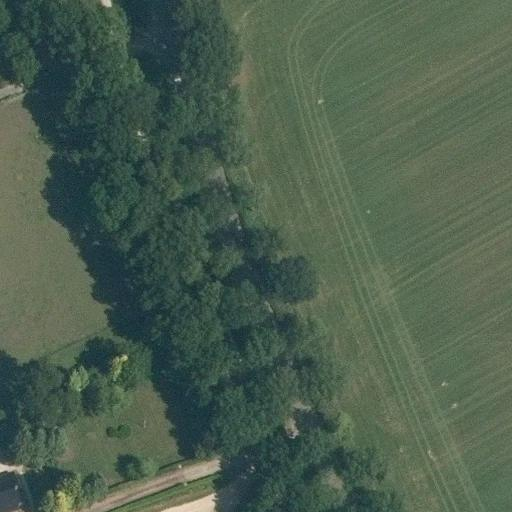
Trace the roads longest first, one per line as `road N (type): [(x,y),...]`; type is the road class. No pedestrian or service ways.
road 1 (tertiary): [(348,511),(240,272),(170,33)]
road 2 (unclassified): [(170,33),(59,68),(42,57),(18,0)]
